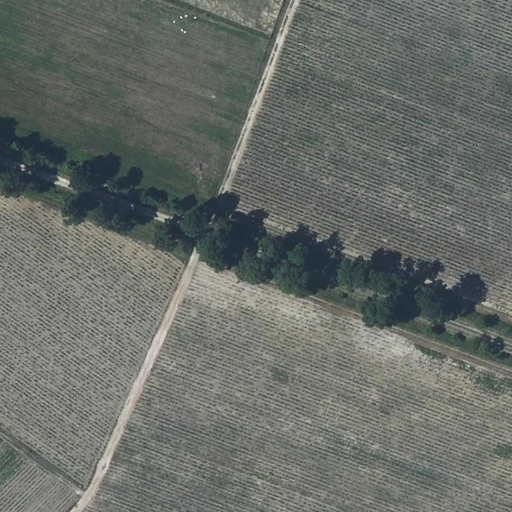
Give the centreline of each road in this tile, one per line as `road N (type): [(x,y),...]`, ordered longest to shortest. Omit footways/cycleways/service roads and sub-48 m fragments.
road 1 (residential): [(0,156),(511,345)]
road 2 (track): [(205,231),(87,497)]
road 3 (track): [(205,231),(292,0)]
